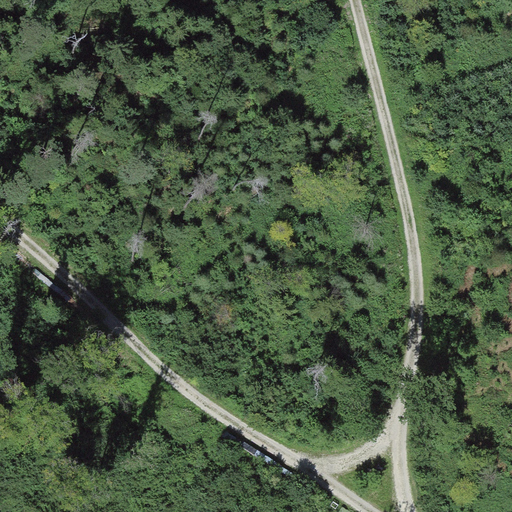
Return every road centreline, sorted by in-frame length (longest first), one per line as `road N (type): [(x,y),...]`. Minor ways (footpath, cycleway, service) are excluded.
road 1 (track): [(352,0),(414,236),(418,301),(405,417),(360,454),(288,464)]
road 2 (track): [(0,229),(356,511)]
